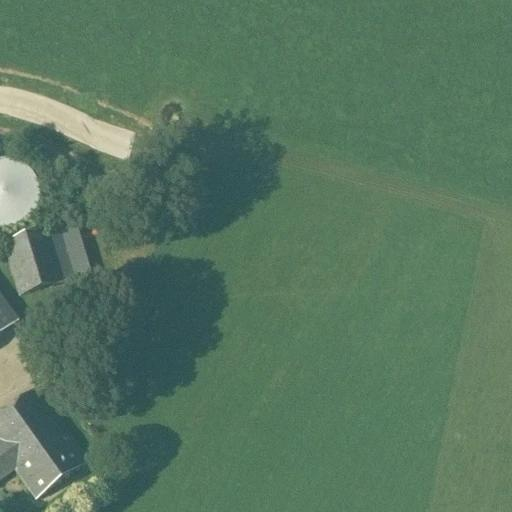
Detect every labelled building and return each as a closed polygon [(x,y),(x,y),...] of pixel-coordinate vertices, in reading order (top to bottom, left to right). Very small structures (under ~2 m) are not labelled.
[(20,165),(10,162),(0,162),(0,232),(1,233),(12,232),(23,228),(31,222),(38,212),(41,202),(40,190),(37,180),(30,171),(20,165)] [(19,300),(93,278),(76,224),(3,246),(19,300)] [(0,337),(16,326),(0,304),(0,337)] [(63,380),(84,366),(69,346),(49,360),(63,380)] [(37,503),(86,467),(35,395),(0,419),(0,483),(15,473),(37,503)]
